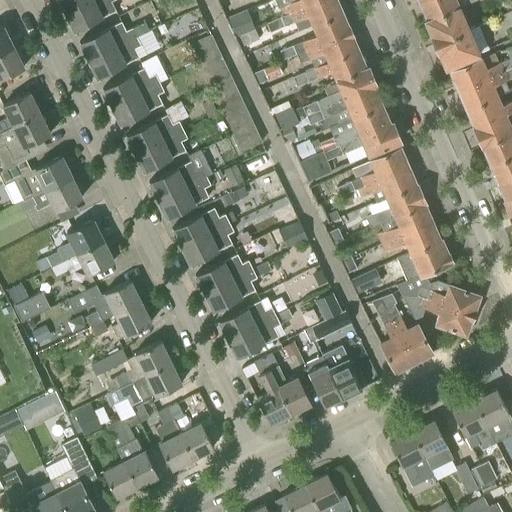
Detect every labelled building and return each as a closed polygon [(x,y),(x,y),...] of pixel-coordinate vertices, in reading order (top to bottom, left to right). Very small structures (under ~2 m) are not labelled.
[(59,0),(66,13),(91,0),(59,0)] [(91,0),(66,13),(75,31),(116,10),(111,0),(91,0)] [(308,14),(313,25),(343,12),(337,0),(320,0),(283,16),(283,15),(280,16),(280,17),(266,23),(270,32),(290,23),(308,14)] [(279,7),(283,15),(283,16),(320,0),(274,0),(278,8),(279,7)] [(423,0),(421,1),(429,18),(429,19),(471,0),(423,0)] [(432,35),(435,43),(469,29),(470,29),(488,21),(488,19),(499,15),(494,2),(482,7),(478,0),(471,0),(429,19),(429,18),(426,19),(432,34),(432,35)] [(255,28),(247,8),(226,17),(234,35),(255,28)] [(279,49),(283,59),(296,53),(351,30),(343,12),(313,25),(317,34),(279,49)] [(80,41),(89,59),(132,38),(137,35),(148,30),(144,21),(126,29),(121,20),(108,28),(80,41)] [(168,31),(164,23),(157,26),(161,34),(168,31)] [(0,52),(14,45),(3,24),(0,26),(0,52)] [(255,28),(234,35),(240,47),(259,39),(255,28)] [(469,29),(435,43),(439,52),(440,52),(446,67),(480,52),(470,29),(469,29)] [(351,30),(296,53),(300,62),(310,58),(314,67),(328,61),(329,62),(359,49),(351,30)] [(195,55),(217,45),(212,34),(190,45),(195,55)] [(132,38),(89,59),(98,77),(139,57),(135,47),(141,44),(139,40),(137,35),(132,38)] [(14,45),(0,52),(0,78),(24,67),(14,45)] [(217,45),(195,55),(200,66),(222,56),(217,45)] [(451,70),(459,89),(511,66),(511,47),(506,50),(509,58),(507,59),(507,58),(486,67),(484,62),(501,54),(499,50),(451,70)] [(332,70),(336,80),(369,66),(369,65),(366,66),(359,49),(329,62),(328,61),(314,67),(293,76),(296,85),(332,70)] [(205,77),(227,66),(222,56),(200,66),(205,77)] [(189,59),(183,62),(186,68),(192,65),(189,59)] [(282,73),(277,62),(252,72),(257,83),(282,73)] [(227,66),(205,77),(210,87),(232,77),(227,66)] [(272,115),(278,127),(290,121),(306,115),(377,85),(369,66),(336,80),(340,89),(322,97),(302,106),(302,105),(292,109),(291,106),(272,115)] [(511,66),(459,89),(467,108),(498,94),(509,90),(505,80),(511,76),(511,66)] [(103,88),(112,106),(160,82),(155,73),(149,76),(144,67),(131,74),(103,88)] [(215,98),(237,87),(232,77),(210,87),(215,98)] [(168,80),(161,83),(165,90),(171,86),(168,80)] [(160,82),(112,106),(121,124),(149,110),(162,103),(158,94),(164,91),(160,82)] [(377,85),(306,115),(310,124),(317,120),(321,130),(352,117),(383,104),(375,86),(377,85)] [(237,87),(215,98),(220,108),(242,98),(237,87)] [(9,115),(0,119),(0,131),(40,112),(30,91),(4,104),(9,115)] [(474,126),(474,127),(511,110),(511,99),(502,103),(498,94),(467,108),(475,126),(474,126)] [(218,112),(212,98),(202,103),(209,116),(218,112)] [(242,98),(220,108),(225,119),(247,109),(242,98)] [(323,150),(323,151),(393,121),(392,121),(390,121),(383,104),(352,117),(356,125),(319,141),(318,138),(310,141),(309,138),(292,146),(299,160),(323,150)] [(247,109),(225,119),(230,130),(252,119),(247,109)] [(511,110),(474,127),(482,145),(511,132),(511,110)] [(40,112),(0,131),(0,145),(5,143),(12,159),(28,151),(25,146),(51,133),(40,112)] [(126,134),(135,152),(183,128),(179,119),(172,123),(168,113),(154,120),(126,134)] [(252,119),(230,130),(235,140),(257,130),(252,119)] [(293,128),(290,121),(278,127),(284,141),(285,141),(289,139),(297,136),(293,128)] [(327,159),(345,152),(349,162),(401,140),(393,121),(323,151),(323,150),(299,160),(308,180),(331,170),(327,159)] [(183,128),(135,152),(144,170),(172,156),(185,149),(181,140),(187,137),(183,128)] [(257,130),(235,140),(240,151),(262,141),(257,130)] [(483,145),(491,163),(511,153),(511,132),(482,145),(483,145)] [(354,189),(357,188),(409,165),(401,146),(351,168),(355,178),(336,186),(339,193),(340,195),(354,189)] [(149,181),(158,199),(206,175),(212,172),(200,148),(188,155),(190,160),(177,167),(149,181)] [(511,153),(491,163),(499,181),(511,175),(511,153)] [(0,175),(3,183),(14,178),(25,199),(72,175),(61,154),(35,168),(35,167),(31,169),(26,158),(0,170),(0,175)] [(224,168),(229,179),(240,174),(235,163),(224,168)] [(376,202),(387,197),(387,196),(418,183),(417,183),(409,165),(357,188),(361,196),(372,191),(376,202)] [(220,169),(214,173),(217,180),(224,176),(220,169)] [(25,199),(19,201),(24,211),(35,205),(37,209),(51,202),(55,210),(83,197),(72,175),(25,199)] [(206,175),(158,199),(167,217),(196,203),(209,196),(204,186),(210,183),(206,175)] [(505,200),(511,197),(511,175),(499,181),(507,199),(505,200)] [(319,202),(339,193),(336,186),(334,182),(314,191),(319,202)] [(370,226),(380,222),(395,216),(395,215),(426,202),(418,183),(387,196),(387,197),(391,206),(365,216),(370,226)] [(239,199),(234,189),(224,194),(229,205),(239,199)] [(263,215),(289,203),(285,195),(260,207),(263,215)] [(376,234),(380,243),(433,221),(425,203),(426,202),(395,215),(395,216),(380,222),(384,231),(376,234)] [(173,227),(181,245),(229,221),(224,212),(218,215),(214,207),(201,213),(173,227)] [(324,214),(328,221),(340,216),(336,209),(324,214)] [(51,266),(104,239),(93,218),(67,231),(71,240),(56,247),(58,250),(36,261),(40,271),(51,266)] [(308,238),(300,220),(282,229),(281,228),(278,229),(287,248),(290,247),(308,238)] [(229,221),(181,245),(190,263),(219,249),(232,242),(227,233),(234,230),(229,221)] [(406,242),(410,251),(410,252),(442,238),(440,238),(433,221),(380,243),(384,251),(406,242)] [(327,232),(333,243),(343,238),(338,227),(327,232)] [(397,257),(407,280),(418,275),(420,274),(420,275),(453,261),(449,252),(448,252),(442,238),(410,252),(410,251),(397,257)] [(104,239),(51,266),(56,275),(67,269),(68,272),(84,265),(88,274),(114,260),(104,239)] [(336,250),(341,261),(351,256),(346,245),(336,250)] [(205,292),(253,268),(249,259),(242,263),(237,253),(224,260),(196,274),(205,292)] [(351,256),(341,261),(346,272),(357,267),(351,256)] [(253,268),(205,292),(214,310),(242,295),(255,289),(250,279),(253,278),(271,269),(267,260),(265,261),(265,262),(253,268)] [(376,266),(351,278),(357,293),(383,281),(376,266)] [(327,281),(321,268),(313,272),(319,285),(327,281)] [(396,284),(397,287),(473,314),(480,294),(477,293),(470,278),(458,286),(449,283),(449,284),(437,279),(428,282),(427,288),(423,286),(418,275),(407,280),(396,284)] [(94,303),(98,309),(85,316),(90,326),(103,320),(114,314),(141,300),(130,279),(101,294),(97,301),(94,303)] [(11,285),(15,299),(29,295),(26,281),(11,285)] [(96,284),(68,298),(74,312),(94,303),(97,301),(101,294),(96,284)] [(473,314),(397,287),(414,318),(418,305),(439,312),(435,323),(466,334),(473,314)] [(43,290),(14,304),(22,320),(51,305),(43,290)] [(326,318),(340,311),(332,292),(317,299),(326,318)] [(391,292),(380,296),(414,361),(433,351),(416,320),(407,326),(396,305),(395,305),(394,303),(396,302),(391,292)] [(414,361),(380,296),(371,300),(378,313),(391,336),(381,342),(396,371),(414,361)] [(219,320),(228,338),(276,314),(275,313),(271,305),(265,309),(260,299),(247,306),(219,320)] [(141,300),(114,314),(118,322),(111,325),(118,338),(124,335),(125,335),(152,322),(141,300)] [(0,305),(4,314),(13,310),(9,302),(0,305)] [(276,314),(228,338),(237,356),(278,335),(274,326),(292,317),(287,307),(275,313),(276,314)] [(327,318),(312,325),(318,338),(323,336),(335,330),(352,321),(345,309),(340,311),(327,318)] [(103,320),(90,326),(95,336),(108,329),(103,320)] [(52,336),(46,323),(33,329),(39,343),(52,336)] [(310,342),(318,338),(312,325),(303,329),(310,342)] [(134,354),(128,357),(133,367),(127,371),(127,370),(106,381),(110,391),(171,361),(161,339),(133,353),(134,354)] [(298,351),(294,342),(285,346),(289,356),(298,351)] [(355,373),(341,344),(329,350),(323,353),(342,396),(367,385),(360,371),(355,373)] [(91,364),(97,375),(110,368),(110,369),(126,359),(127,359),(126,358),(121,348),(91,364)] [(272,352),(264,356),(278,386),(291,412),(312,402),(299,376),(287,382),(272,352)] [(342,396),(323,353),(321,354),(322,355),(305,363),(324,405),(342,396)] [(278,386),(264,356),(254,361),(259,371),(268,390),(257,396),(270,423),(291,412),(278,386)] [(110,391),(105,393),(111,404),(126,395),(131,404),(153,393),(155,396),(182,382),(171,361),(110,391)] [(497,387),(474,398),(496,441),(511,433),(511,421),(508,413),(497,387)] [(55,391),(16,410),(26,429),(65,410),(55,391)] [(153,401),(157,411),(168,406),(177,401),(172,391),(153,401)] [(496,441),(474,398),(452,409),(464,435),(470,448),(480,443),(482,448),(496,441)] [(168,406),(174,418),(183,414),(177,401),(168,406)] [(163,423),(163,424),(174,418),(168,406),(157,411),(163,423)] [(75,415),(84,434),(101,425),(92,407),(75,415)] [(434,418),(412,429),(431,467),(444,461),(452,457),(446,444),(447,444),(434,418)] [(201,421),(180,432),(193,457),(214,446),(201,421)] [(433,473),(412,429),(390,440),(409,478),(417,474),(420,480),(433,473)] [(111,436),(111,437),(124,460),(137,485),(159,474),(146,450),(144,451),(136,438),(128,442),(122,431),(111,436)] [(159,443),(172,468),(193,457),(180,432),(159,443)] [(51,480),(66,511),(83,511),(93,507),(82,484),(97,476),(76,436),(61,444),(73,466),(50,478),(51,480)] [(137,485),(124,460),(105,469),(103,470),(116,496),(137,485)] [(494,480),(497,478),(488,460),(471,468),(480,487),(481,486),(494,480)] [(467,493),(478,487),(465,461),(454,467),(467,493)] [(15,469),(0,476),(0,478),(4,485),(13,504),(28,496),(35,511),(66,511),(51,480),(26,492),(15,469)] [(327,472),(306,483),(319,511),(346,511),(346,510),(352,507),(346,495),(340,497),(327,472)] [(497,485),(494,480),(481,486),(483,491),(497,485)] [(319,511),(306,483),(283,494),(292,511),(319,511)] [(5,491),(0,493),(0,507),(10,502),(5,491)] [(501,511),(495,501),(488,505),(483,496),(463,507),(465,511),(501,511)] [(452,511),(453,511),(447,501),(428,511),(452,511)] [(269,511),(265,503),(246,511),(269,511)]
